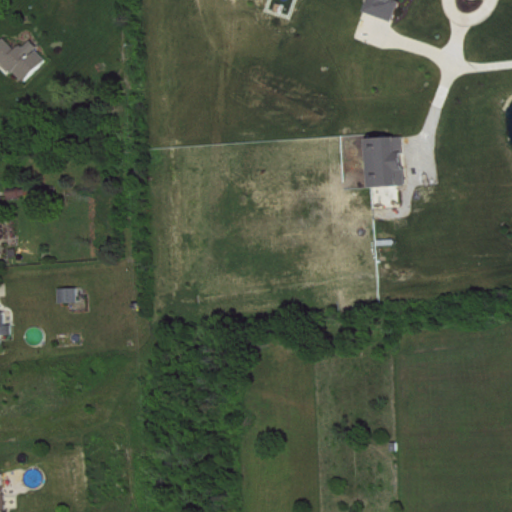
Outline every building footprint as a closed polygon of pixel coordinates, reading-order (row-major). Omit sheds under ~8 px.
[(405,20),(410,0),(378,0),(375,12),(405,20)] [(0,51),(30,82),(54,59),(36,39),(24,50),(12,38),(0,48),(0,51)] [(378,186),(416,184),(414,151),(408,151),(407,136),(376,137),(378,186)] [(2,239),(11,239),(10,226),(1,226),(1,212),(0,212),(0,266),(3,267),(2,239)] [(85,287),(67,288),(67,302),(86,302),(85,287)] [(0,347),(9,347),(9,334),(20,334),(19,324),(13,324),(13,311),(0,311),(0,347)] [(0,511),(3,511),(3,509),(12,509),(11,472),(0,472),(0,511)]
